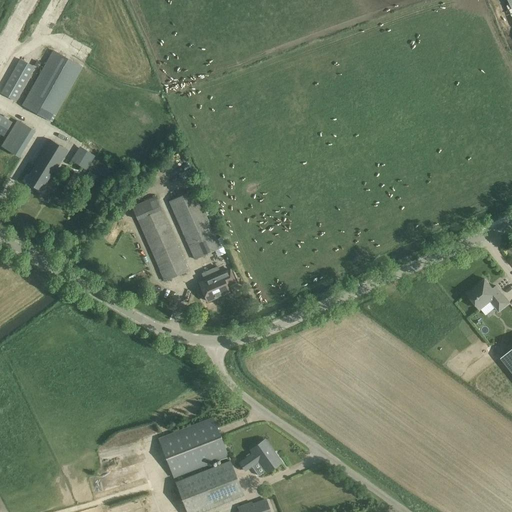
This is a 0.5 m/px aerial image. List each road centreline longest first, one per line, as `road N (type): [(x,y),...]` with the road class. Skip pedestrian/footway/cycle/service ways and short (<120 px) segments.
road 1 (unclassified): [(217,345),(248,339),(511,224)]
road 2 (unclassified): [(398,511),(233,393),(219,374),(217,345)]
road 3 (unclassified): [(217,345),(122,312),(0,239)]
